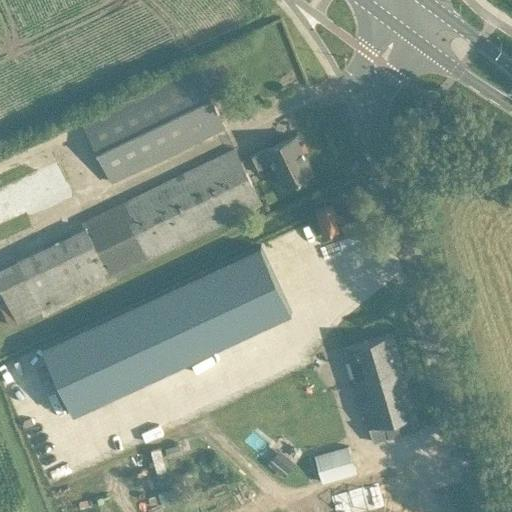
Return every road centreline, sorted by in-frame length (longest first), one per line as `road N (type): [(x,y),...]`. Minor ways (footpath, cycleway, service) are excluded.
road 1 (unclassified): [(479,511),(358,101)]
road 2 (primary): [(411,38),(511,107)]
